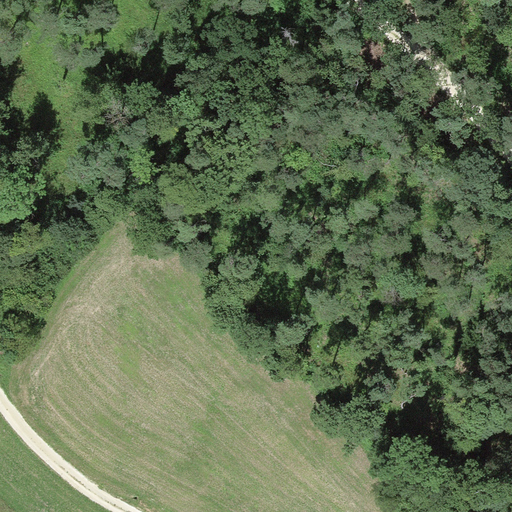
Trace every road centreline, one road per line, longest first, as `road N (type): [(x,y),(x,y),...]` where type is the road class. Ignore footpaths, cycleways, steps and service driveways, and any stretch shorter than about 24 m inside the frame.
road 1 (track): [(511,153),(427,65),(344,0)]
road 2 (track): [(129,511),(30,447),(0,408)]
